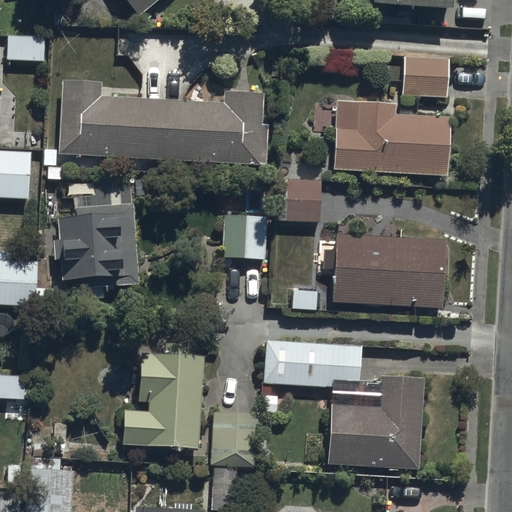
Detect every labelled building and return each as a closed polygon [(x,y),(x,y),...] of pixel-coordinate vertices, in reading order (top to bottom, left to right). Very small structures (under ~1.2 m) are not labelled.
[(152,0),(127,0),(138,12),(152,0)] [(45,32),(6,31),(5,55),(44,57),(45,32)] [(446,54),(401,53),(400,91),(445,93),(446,54)] [(99,74),(59,73),(56,149),(264,158),(266,119),(259,118),(260,86),(222,84),(221,97),(99,92),(99,74)] [(334,96),(331,166),(443,171),(445,112),(392,109),(393,98),(334,96)] [(30,154),(0,151),(0,198),(27,200),(30,154)] [(318,183),(272,181),(271,221),(316,223),(318,183)] [(136,279),(131,198),(125,197),(124,182),(77,185),(78,203),(57,204),(59,233),(52,234),(53,255),(61,255),(62,272),(79,271),(80,283),(136,279)] [(220,254),(260,255),(262,213),(221,211),(220,254)] [(441,235),(331,229),(330,242),(321,241),(319,275),(331,275),(329,297),(438,302),(441,235)] [(36,257),(0,256),(0,300),(52,301),(52,274),(36,274),(36,257)] [(313,287),(288,286),(288,305),(312,306),(313,287)] [(359,341),(263,336),(261,379),(356,384),(359,341)] [(195,443),(200,351),(187,348),(188,339),(163,337),(162,349),(137,347),(134,395),(147,396),(146,408),(121,406),(119,438),(195,443)] [(0,394),(23,395),(23,371),(0,370),(0,394)] [(375,402),(326,400),(323,460),(415,464),(419,372),(377,370),(375,402)] [(209,463),(236,463),(254,463),(255,408),(209,408),(209,463)] [(68,511),(71,466),(25,462),(22,511),(68,511)] [(236,463),(209,463),(209,507),(236,507),(236,463)] [(17,511),(19,487),(0,486),(0,511),(17,511)] [(201,511),(201,505),(132,502),(131,511),(201,511)]
